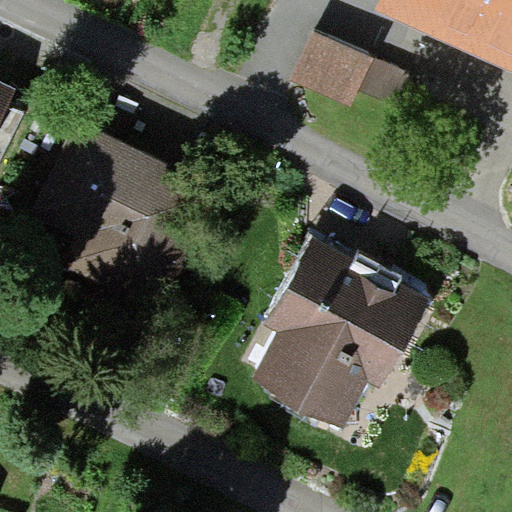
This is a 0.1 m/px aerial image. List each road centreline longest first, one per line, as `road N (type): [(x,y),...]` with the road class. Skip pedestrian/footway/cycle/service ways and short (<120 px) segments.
road 1 (residential): [(7,0),(511,254)]
road 2 (residential): [(0,367),(318,511)]
